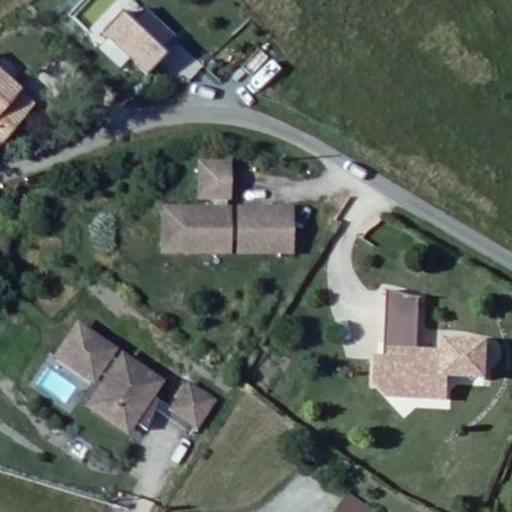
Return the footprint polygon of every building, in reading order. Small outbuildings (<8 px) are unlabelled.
[(119,67),(128,58),(145,74),(166,50),(119,8),(90,40),(119,67)] [(0,154),(37,115),(0,78),(0,154)] [(229,172),(199,172),(200,207),(229,207),(229,172)] [(230,217),(184,218),(185,261),(230,260),(230,246),(240,245),(240,260),(293,260),(292,216),(239,217),(240,231),(230,231),(230,217)] [(185,261),(184,218),(164,218),(164,261),(185,261)] [(429,299),(429,297),(427,297),(426,297),(423,297),(421,296),(419,296),(417,296),(414,295),(412,294),(410,294),(408,293),(405,293),(403,292),(392,292),(392,293),(395,293),(393,344),(399,344),(399,361),(392,361),(386,360),(385,384),(402,385),(413,397),(428,384),(454,384),(454,376),(492,377),(494,342),(490,342),(488,342),(486,341),(484,340),(481,339),(479,338),(476,338),(474,337),(470,336),(470,341),(455,341),(454,352),(425,351),(427,298),(429,299)] [(91,333),(75,323),(54,355),(71,366),(91,333)] [(111,347),(91,333),(71,366),(101,386),(107,377),(116,383),(104,401),(133,419),(147,423),(153,405),(145,400),(150,392),(159,378),(120,353),(116,359),(107,353),(111,347)] [(184,378),(164,410),(196,431),(217,398),(184,378)] [(413,397),(402,385),(385,384),(396,397),(413,397)] [(454,398),(454,384),(428,384),(413,397),(454,398)] [(153,405),(157,397),(150,392),(145,400),(153,405)] [(133,419),(104,401),(97,412),(126,430),(133,419)] [(376,511),(355,498),(346,511),(376,511)]
